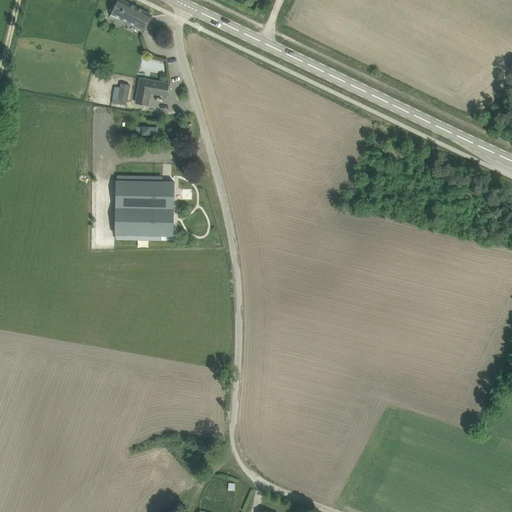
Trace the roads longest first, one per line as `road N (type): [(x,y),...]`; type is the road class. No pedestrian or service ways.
road 1 (unclassified): [(332,511),(269,487),(236,452),(239,299),(218,181),(177,31),(186,6)]
road 2 (secondary): [(511,161),(186,6)]
